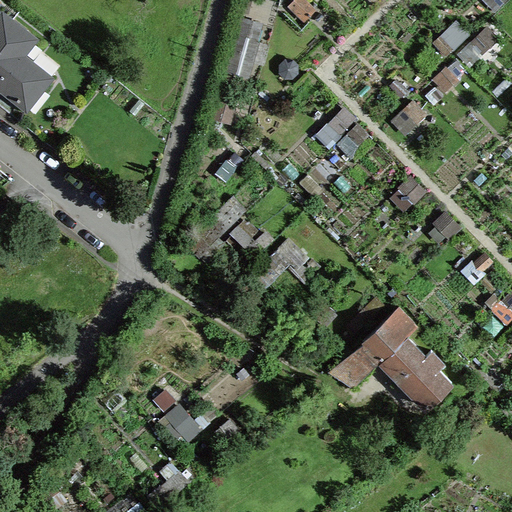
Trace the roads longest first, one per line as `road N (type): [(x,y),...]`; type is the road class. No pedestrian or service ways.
road 1 (residential): [(221,0),(153,219),(125,236)]
road 2 (residential): [(90,331),(83,376),(0,511)]
road 3 (residential): [(0,145),(125,236)]
